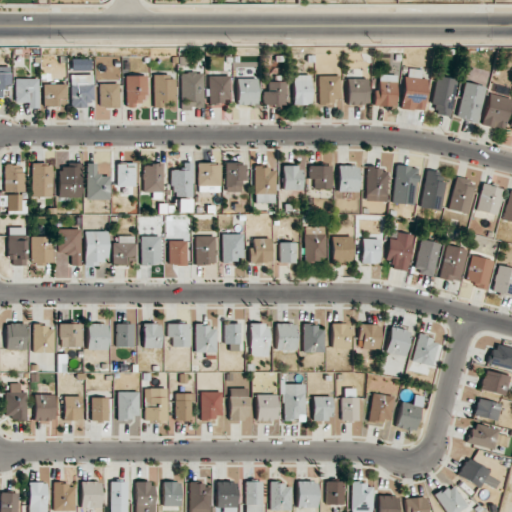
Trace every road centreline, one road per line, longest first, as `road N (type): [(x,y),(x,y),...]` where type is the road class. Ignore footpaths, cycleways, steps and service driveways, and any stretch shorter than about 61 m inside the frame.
road 1 (residential): [(0,447),(363,452),(414,461),(429,455),(435,440),(468,316)]
road 2 (residential): [(0,293),(361,293),(511,327)]
road 3 (residential): [(0,140),(388,139),(511,162)]
road 4 (tertiary): [(511,26),(0,28)]
